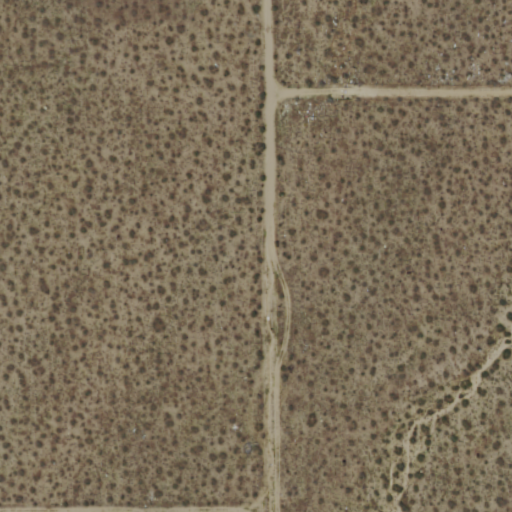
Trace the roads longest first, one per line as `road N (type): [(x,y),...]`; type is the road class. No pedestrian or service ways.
road 1 (track): [(279,511),(278,0)]
road 2 (track): [(114,511),(280,510)]
